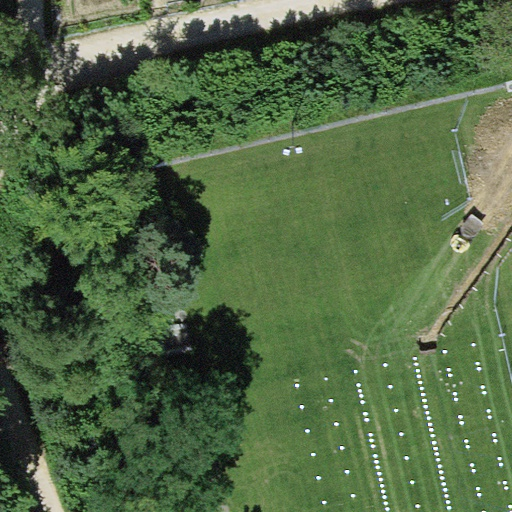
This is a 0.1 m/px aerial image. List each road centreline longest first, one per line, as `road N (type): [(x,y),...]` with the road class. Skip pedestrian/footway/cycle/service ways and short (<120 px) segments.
road 1 (track): [(300,0),(153,31),(36,73)]
road 2 (track): [(47,511),(0,392)]
